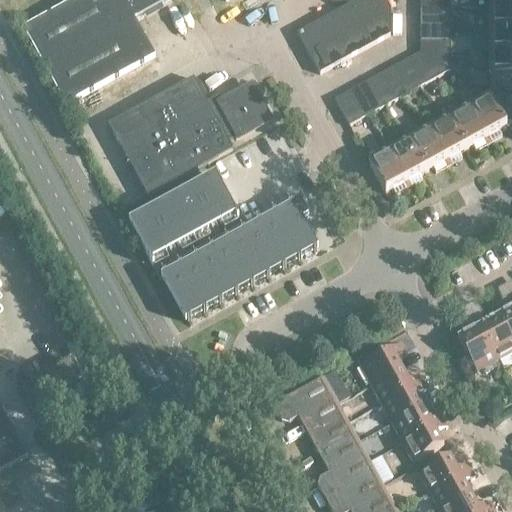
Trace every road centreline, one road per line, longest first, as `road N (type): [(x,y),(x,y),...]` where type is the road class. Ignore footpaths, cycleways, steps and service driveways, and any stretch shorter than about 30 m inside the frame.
road 1 (unclassified): [(392,267),(270,33),(316,0)]
road 2 (residential): [(511,488),(392,267)]
road 3 (unclassified): [(237,377),(127,436),(78,494),(49,511)]
road 4 (unclassified): [(392,267),(255,349),(237,377)]
road 5 (residential): [(237,377),(309,511)]
road 6 (residential): [(400,262),(511,199)]
